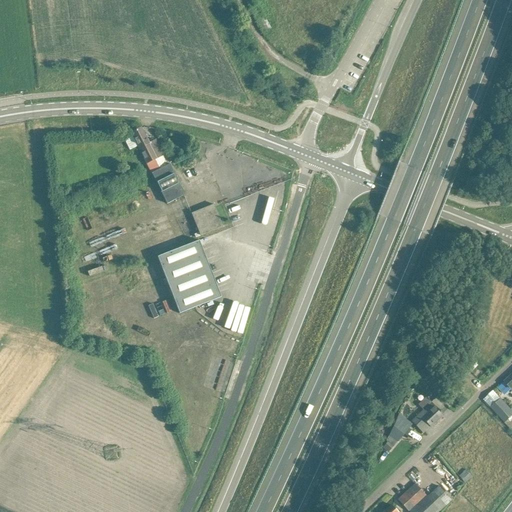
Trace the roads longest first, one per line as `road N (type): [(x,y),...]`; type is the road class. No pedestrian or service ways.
road 1 (motorway): [(288,511),(415,228),(503,0)]
road 2 (motorway): [(479,0),(264,511)]
road 3 (unclassified): [(185,511),(244,371),(306,156)]
road 4 (motorway): [(348,172),(220,511)]
road 5 (secondary): [(306,156),(208,122),(147,111),(0,117)]
road 6 (unclassified): [(358,511),(511,363)]
road 7 (motorway): [(419,0),(348,172)]
road 8 (secondary): [(511,238),(348,172)]
road 9 (unclassified): [(306,156),(320,107),(378,0)]
